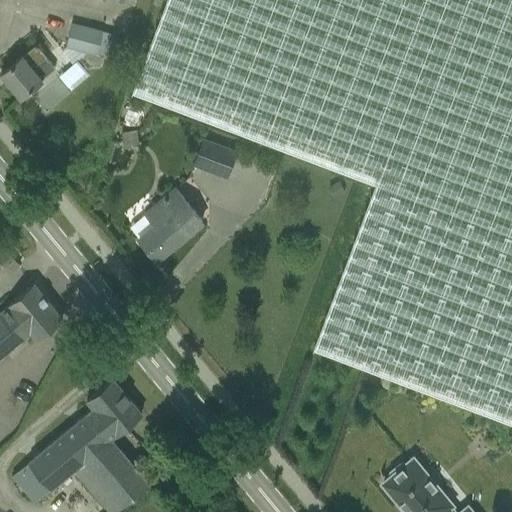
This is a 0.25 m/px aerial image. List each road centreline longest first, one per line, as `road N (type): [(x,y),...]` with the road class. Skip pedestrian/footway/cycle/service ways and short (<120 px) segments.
road 1 (tertiary): [(280,511),(0,170)]
road 2 (track): [(0,486),(18,449),(142,344)]
